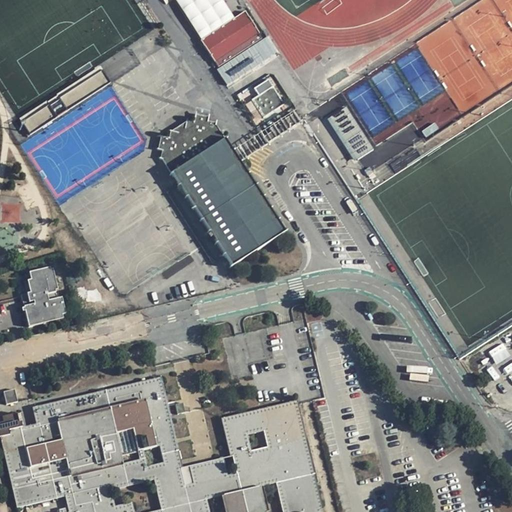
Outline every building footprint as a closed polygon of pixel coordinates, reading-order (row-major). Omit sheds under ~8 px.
[(245,13),(201,41),(217,67),(261,38),(245,13)] [(275,55),(264,38),(219,67),(230,84),(275,55)] [(267,81),(252,90),(257,97),(252,100),(264,117),(283,105),(267,81)] [(347,106),(327,117),(353,162),(373,150),(347,106)] [(295,113),(270,130),(271,132),(263,137),(267,144),(300,122),(295,113)] [(193,123),(186,122),(186,124),(185,129),(178,134),(171,132),(170,138),(161,137),(158,151),(162,152),(161,159),(162,160),(232,267),(284,233),(240,163),(216,126),(216,124),(208,123),(209,118),(195,116),(193,123)] [(186,122),(171,132),(178,134),(185,129),(186,124),(186,122)] [(434,123),(422,130),(425,137),(438,129),(434,123)] [(3,222),(19,221),(19,205),(2,205),(3,222)] [(28,323),(45,319),(65,314),(61,297),(57,298),(49,268),(33,272),(35,278),(31,279),(26,281),(29,293),(25,294),(21,295),(22,300),(29,299),(30,305),(24,306),(28,323)] [(308,322),(322,318),(320,311),(306,314),(308,322)] [(47,323),(45,319),(28,323),(29,327),(47,323)] [(320,511),(295,404),(224,420),(237,474),(229,476),(195,484),(184,486),(180,469),(172,470),(169,461),(178,459),(158,380),(34,409),(37,423),(25,426),(21,427),(17,414),(1,417),(2,422),(0,422),(0,440),(16,507),(66,495),(69,511),(320,511)] [(13,388),(2,391),(5,403),(17,401),(13,388)] [(180,469),(178,459),(169,461),(172,470),(180,469)] [(191,466),(195,484),(229,476),(225,459),(191,466)]
